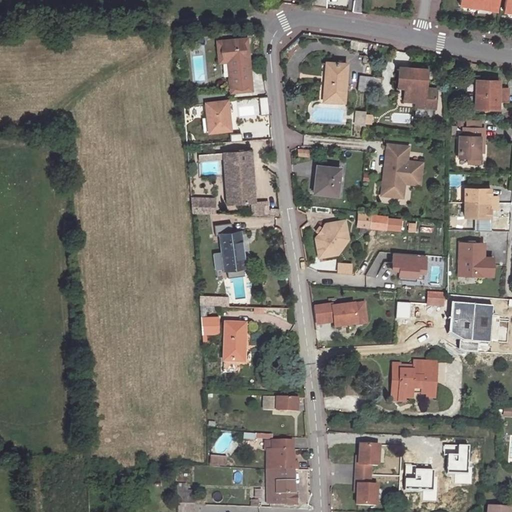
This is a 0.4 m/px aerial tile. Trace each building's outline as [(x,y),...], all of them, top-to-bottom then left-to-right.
[(511,0),(459,0),(459,4),(496,10),(497,0),(505,0),(504,11),(511,11),(511,0)] [(246,41),(218,43),(220,62),(229,61),(232,92),(250,90),(246,41)] [(326,64),(325,74),(323,99),(341,101),(342,88),(344,66),(326,64)] [(427,70),(407,69),(398,68),(397,87),(404,87),(407,88),(407,91),(404,91),(403,100),(416,101),(423,102),(424,107),(430,107),(436,103),(436,93),(434,90),(426,89),(427,70)] [(357,90),(370,92),(371,77),(359,75),(357,90)] [(370,92),(369,104),(378,105),(381,79),(371,77),(370,92)] [(498,80),(475,79),(475,108),(497,108),(497,101),(507,101),(507,88),(498,88),(498,80)] [(223,92),(195,95),(196,102),(224,99),(223,92)] [(228,116),(226,101),(205,103),(207,118),(208,131),(227,129),(226,116),(228,116)] [(365,113),(356,112),(356,125),(364,125),(365,113)] [(483,128),(480,128),(466,127),(463,127),(463,136),(458,136),(458,158),(467,158),(467,164),(479,164),(479,152),(479,136),(483,136),(483,128)] [(408,145),(386,143),(384,166),(389,166),(389,172),(384,172),(382,195),(396,196),(396,187),(404,188),(405,182),(420,183),(422,161),(406,160),(408,145)] [(250,150),(224,152),(224,158),(227,203),(254,201),(250,150)] [(337,195),(340,169),(318,166),(316,181),(315,181),(314,192),(337,195)] [(404,188),(396,187),(396,196),(403,197),(404,188)] [(487,195),(487,188),(465,188),(464,216),(487,217),(487,209),(490,208),(496,209),(496,195),(490,195),(487,195)] [(268,200),(254,201),(255,214),(281,215),(280,209),(269,208),(268,200)] [(213,202),(191,203),(192,212),(214,213),(213,202)] [(370,227),(371,217),(358,215),(357,225),(370,227)] [(379,218),(371,217),(370,227),(378,228),(379,218)] [(401,219),(386,218),(385,228),(400,229),(401,219)] [(341,239),(347,239),(345,220),(326,223),(322,228),(320,232),(316,238),(319,256),(338,254),(336,247),(341,239)] [(230,224),(214,226),(216,236),(220,235),(225,270),(226,270),(242,267),(244,267),(240,232),(232,233),(230,224)] [(338,254),(347,239),(341,239),(336,247),(338,254)] [(481,255),(485,255),(485,242),(475,242),(475,240),(466,240),(466,242),(458,242),(457,274),(476,275),(476,272),(489,273),(490,260),(481,260),(481,255)] [(425,256),(392,253),(391,270),(398,270),(397,280),(415,282),(416,272),(423,273),(425,256)] [(485,257),(485,255),(481,255),(481,260),(490,260),(489,273),(476,272),(476,275),(492,275),(492,257),(485,257)] [(242,267),(226,270),(227,278),(243,276),(242,267)] [(443,294),(427,293),(426,305),(442,306),(443,294)] [(201,297),(201,305),(205,305),(215,306),(235,306),(236,302),(227,301),(227,298),(201,297)] [(331,305),(313,308),(315,324),(333,321),(333,328),(356,325),(355,317),(365,316),(363,304),(331,308),(331,305)] [(206,317),(202,317),(201,317),(202,333),(205,332),(218,332),(217,316),(206,317)] [(355,317),(356,325),(366,323),(365,316),(355,317)] [(225,324),(223,360),(243,362),(244,325),(225,324)] [(412,371),(399,370),(399,383),(391,382),(391,394),(399,395),(399,398),(412,399),(412,394),(412,390),(420,390),(420,395),(425,395),(433,395),(434,372),(417,371),(418,362),(412,362),(412,371)] [(435,363),(418,362),(417,371),(434,372),(435,363)] [(399,383),(399,370),(399,364),(392,364),(391,382),(399,383)] [(296,398),(264,397),(263,409),(296,410),(296,398)] [(267,450),(267,469),(293,470),(297,470),(297,461),(292,461),(292,450),(272,450),(272,441),(265,441),(265,450),(267,450)] [(292,441),(272,441),(272,450),(292,450),(292,441)] [(355,464),(355,475),(370,475),(370,465),(377,466),(378,446),(359,445),(358,456),(358,465),(355,464)] [(293,470),(267,469),(267,502),(296,504),(296,493),(293,493),(293,470)] [(370,475),(355,475),(354,484),(357,484),(356,492),(356,504),(375,505),(376,486),(369,485),(370,475)] [(185,485),(177,485),(177,503),(193,504),(194,492),(185,491),(185,485)] [(193,504),(177,503),(178,511),(193,511),(193,504)]
